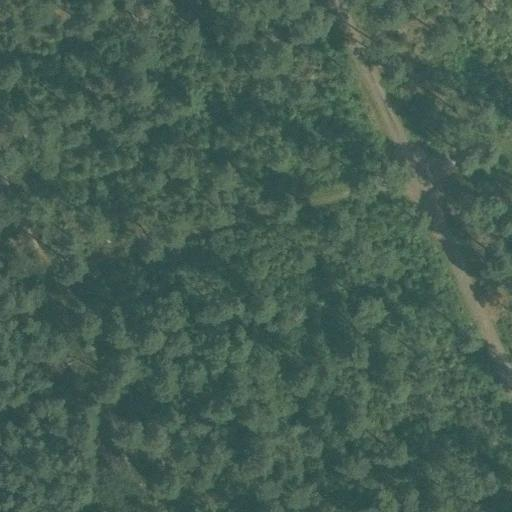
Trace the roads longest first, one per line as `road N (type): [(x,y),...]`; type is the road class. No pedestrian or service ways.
road 1 (track): [(351,0),(381,63),(280,135),(87,177),(0,219)]
road 2 (track): [(381,63),(511,370)]
road 3 (track): [(0,83),(50,195)]
